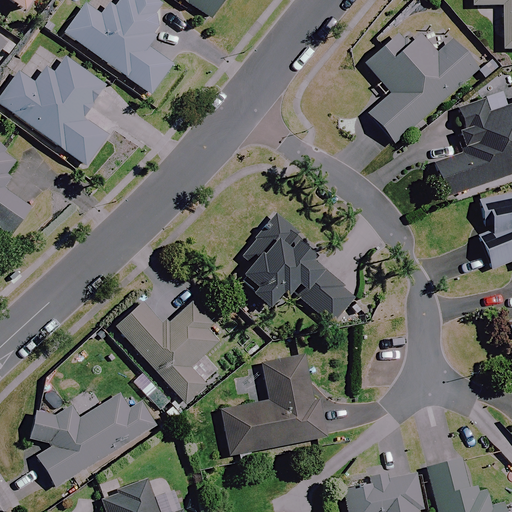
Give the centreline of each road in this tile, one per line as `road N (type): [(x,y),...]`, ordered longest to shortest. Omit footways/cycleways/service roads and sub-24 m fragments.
road 1 (residential): [(241,104),(366,198),(402,243),(423,291),(427,373)]
road 2 (residential): [(241,104),(0,345)]
road 3 (residential): [(327,0),(241,104)]
